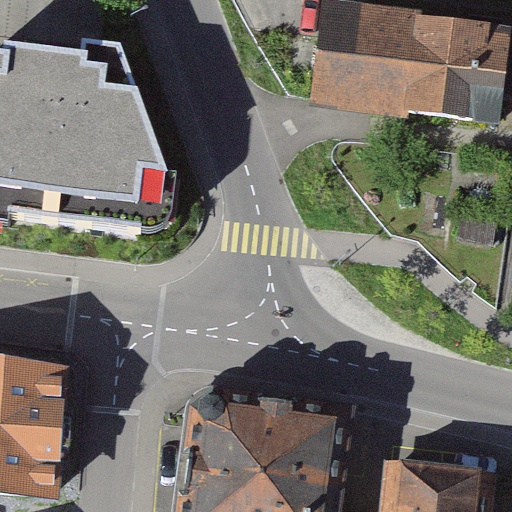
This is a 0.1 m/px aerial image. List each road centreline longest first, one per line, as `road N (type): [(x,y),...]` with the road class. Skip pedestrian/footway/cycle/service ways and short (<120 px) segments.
road 1 (tertiary): [(263,329),(271,291),(267,243),(186,0)]
road 2 (tertiary): [(263,329),(336,362),(511,404)]
road 3 (residential): [(128,334),(107,511)]
road 4 (residential): [(128,334),(263,329)]
road 5 (residential): [(0,306),(81,316),(128,334)]
